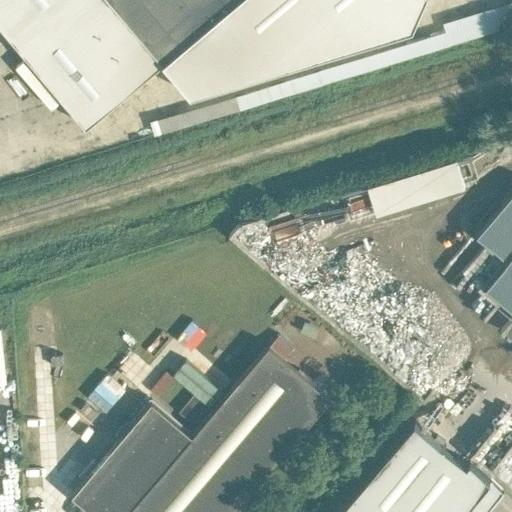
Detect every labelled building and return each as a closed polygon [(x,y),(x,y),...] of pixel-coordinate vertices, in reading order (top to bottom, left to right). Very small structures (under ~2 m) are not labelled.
[(0,0),(0,21),(87,124),(163,60),(192,93),(413,26),(424,0),(0,0)] [(455,149),(366,176),(367,180),(375,204),(464,177),(456,152),(455,149)] [(511,189),(477,230),(508,257),(486,283),(511,304),(511,189)] [(140,414),(74,491),(99,511),(233,511),(332,396),(270,343),(214,408),(195,392),(181,409),(199,425),(195,430),(155,397),(140,414)] [(471,460),(468,463),(415,419),(337,511),(485,511),(505,489),(471,460)]
